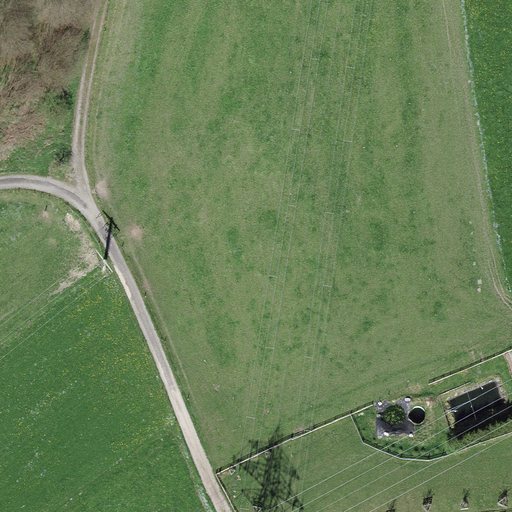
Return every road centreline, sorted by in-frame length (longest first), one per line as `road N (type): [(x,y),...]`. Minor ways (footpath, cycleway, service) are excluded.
road 1 (track): [(224,511),(113,249),(84,203)]
road 2 (track): [(84,203),(79,131),(100,0)]
